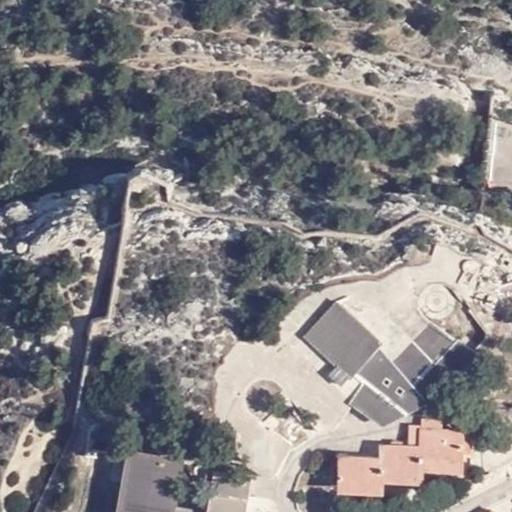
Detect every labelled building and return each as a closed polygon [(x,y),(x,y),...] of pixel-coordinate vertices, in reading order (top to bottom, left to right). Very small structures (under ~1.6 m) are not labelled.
[(339,301),(305,336),(338,365),(331,373),(344,385),(355,372),(368,384),(355,402),(382,423),(427,403),(476,352),(457,339),(413,386),(377,347),(383,343),(339,301)] [(422,420),(422,428),(440,430),(442,421),(422,420)] [(440,430),(422,428),(420,445),(423,445),(423,465),(462,466),(462,429),(440,430)] [(252,468),(284,469),(285,437),(253,435),(252,468)] [(423,445),(420,445),(382,445),(382,458),(381,478),(423,479),(423,465),(423,445)] [(381,478),(382,458),(341,457),(341,489),(380,491),(381,478)] [(124,511),(190,511),(166,507),(173,466),(133,458),(124,511)] [(214,471),(205,511),(243,511),(250,477),(214,471)]
